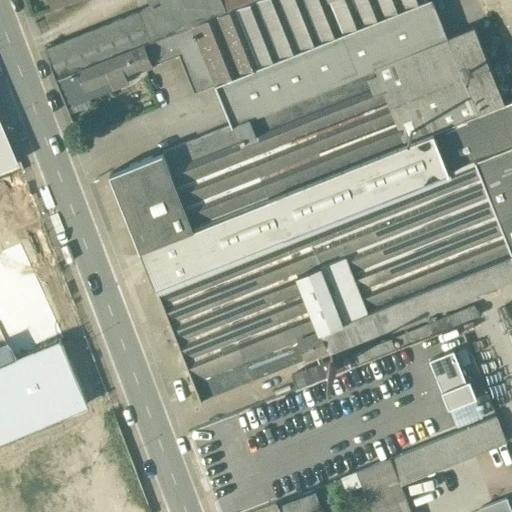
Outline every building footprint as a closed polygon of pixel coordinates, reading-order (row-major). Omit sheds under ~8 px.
[(151,0),(154,5),(45,48),(57,78),(137,46),(171,32),(193,24),(228,10),(223,0),(151,0)] [(252,0),(228,10),(193,24),(217,83),(235,123),(377,66),(408,142),(434,131),(480,113),(450,37),(434,0),(252,0)] [(223,0),(228,10),(252,0),(223,0)] [(217,83),(193,24),(171,32),(176,44),(182,42),(186,53),(195,76),(190,78),(195,92),(217,83)] [(506,102),(476,26),(450,37),(480,113),(506,102)] [(171,32),(137,46),(144,63),(146,68),(186,53),(182,42),(176,44),(171,32)] [(137,46),(57,78),(65,100),(87,91),(89,96),(130,81),(126,71),(144,63),(137,46)] [(235,123),(111,172),(141,248),(193,227),(270,197),(408,142),(377,66),(235,123)] [(480,113),(434,131),(449,170),(475,160),(511,249),(511,100),(506,102),(480,113)] [(408,142),(270,197),(286,236),(285,237),(328,348),(306,357),(511,275),(511,249),(475,160),(449,170),(434,131),(408,142)] [(270,197),(193,227),(209,267),(253,378),(306,357),(328,348),(285,237),(286,236),(270,197)] [(193,227),(141,248),(157,288),(209,267),(193,227)] [(209,267),(157,288),(201,399),(253,378),(209,267)] [(501,293),(488,299),(492,309),(505,304),(501,293)] [(16,355),(0,361),(0,440),(86,404),(58,337),(16,355)] [(392,337),(352,352),(356,363),(396,347),(392,337)] [(0,344),(0,361),(16,355),(9,341),(0,344)] [(351,350),(292,374),(297,386),(316,379),(356,363),(352,352),(351,350)] [(454,350),(430,359),(449,408),(477,397),(470,379),(466,381),(454,350)] [(412,511),(392,456),(356,470),(372,511),(412,511)] [(324,511),(318,493),(280,508),(282,511),(324,511)] [(511,511),(507,497),(481,507),(482,511),(511,511)]
